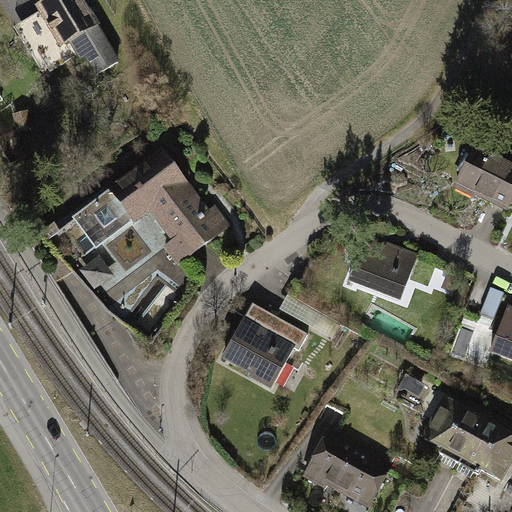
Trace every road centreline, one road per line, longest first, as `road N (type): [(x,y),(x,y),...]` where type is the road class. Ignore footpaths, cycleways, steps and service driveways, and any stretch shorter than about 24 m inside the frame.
road 1 (residential): [(511,271),(406,215),(336,211),(241,273),(204,310),(177,356),(172,389)]
road 2 (secondary): [(0,361),(90,511)]
road 3 (residential): [(172,389),(180,439),(199,473),(249,511)]
